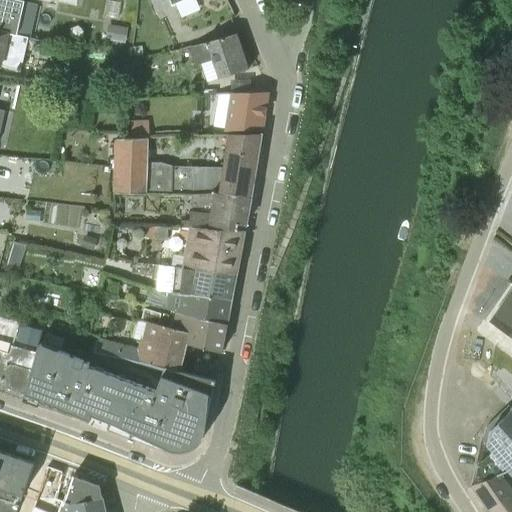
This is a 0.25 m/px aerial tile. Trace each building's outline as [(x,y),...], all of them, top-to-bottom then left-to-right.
[(22,2),(23,0),(20,0),(0,0),(0,30),(28,36),(29,37),(37,5),(22,2)] [(195,0),(149,0),(156,13),(175,5),(181,17),(200,9),(195,0)] [(127,27),(106,24),(104,40),(125,43),(127,27)] [(0,30),(0,66),(1,67),(1,65),(20,69),(28,36),(0,30)] [(236,33),(189,47),(194,64),(200,63),(206,82),(247,69),(236,33)] [(217,94),(211,132),(261,130),(267,92),(217,94)] [(250,198),(260,133),(227,134),(221,167),(173,166),(160,163),(148,162),(147,137),(114,140),(112,193),(188,195),(213,194),(213,191),(250,198)] [(245,224),(250,198),(213,191),(213,194),(190,195),(190,207),(197,208),(197,211),(189,211),(189,220),(180,220),(180,226),(244,231),(236,229),(237,223),(245,224)] [(167,226),(148,225),(148,239),(166,240),(167,226)] [(181,266),(235,273),(244,231),(188,227),(181,266)] [(174,266),(170,292),(231,298),(235,273),(174,266)] [(511,285),(487,319),(511,336),(511,285)] [(225,325),(226,324),(231,298),(170,292),(148,286),(144,303),(225,325)] [(146,321),(157,324),(159,313),(143,308),(140,320),(146,321)] [(225,325),(175,312),(172,328),(188,333),(186,343),(220,352),(225,325)] [(0,384),(24,393),(41,330),(0,317),(0,384)] [(179,372),(188,333),(146,321),(141,339),(139,339),(136,347),(97,337),(96,342),(94,351),(179,372)] [(72,408),(72,410),(125,427),(124,436),(147,442),(147,440),(158,442),(159,439),(179,443),(180,439),(201,444),(206,420),(167,411),(169,402),(208,411),(214,381),(177,371),(145,364),(94,351),(96,342),(42,328),(41,330),(24,393),(23,395),(48,404),(50,400),(56,403),(59,409),(65,406),(72,408)] [(218,362),(184,353),(179,372),(214,381),(218,362)] [(208,411),(169,402),(167,411),(206,420),(208,411)] [(511,409),(508,405),(485,426),(481,439),(470,485),(499,474),(507,470),(510,475),(511,473),(511,409)] [(0,511),(15,511),(33,462),(0,450),(0,511)] [(58,511),(61,506),(72,476),(44,465),(28,511),(58,511)] [(470,485),(488,511),(511,492),(511,489),(499,474),(470,485)] [(72,476),(61,506),(101,497),(98,485),(72,476)] [(511,511),(511,492),(488,511),(511,511)] [(104,511),(101,497),(61,506),(58,511),(104,511)]
